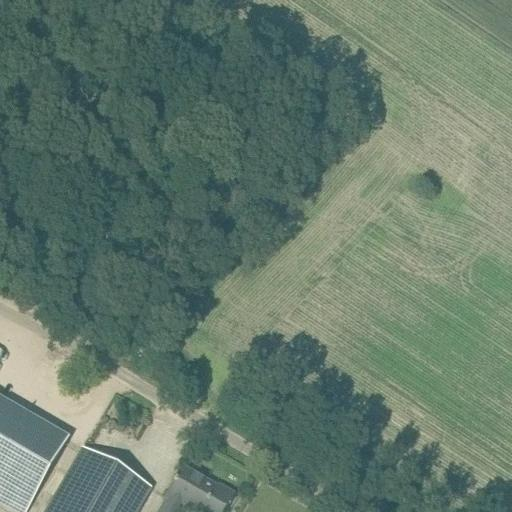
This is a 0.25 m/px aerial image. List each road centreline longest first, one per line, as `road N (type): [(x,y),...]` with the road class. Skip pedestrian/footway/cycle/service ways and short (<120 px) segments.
road 1 (track): [(66,0),(237,98),(260,124),(261,162),(169,268),(150,277),(124,273),(0,206)]
road 2 (unclassified): [(364,511),(0,303)]
